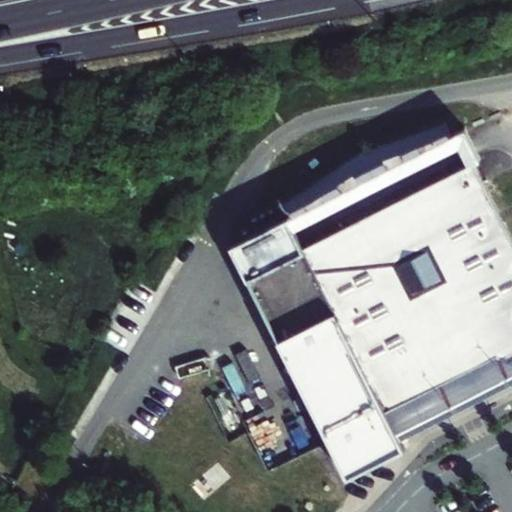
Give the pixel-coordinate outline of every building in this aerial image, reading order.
[(373,149),(292,195),(305,217),(318,209),(311,197),(329,187),(336,199),(351,190),(345,179),(363,169),(370,180),(383,173),(397,168),(392,155),(411,148),(416,161),(433,155),(428,142),(448,135),(452,147),(466,142),(462,133),(457,119),(373,149)] [(462,133),(465,138),(477,132),(474,127),(462,133)] [(474,157),(475,159),(487,154),(477,132),(465,138),(474,157)] [(296,209),(236,236),(344,472),(375,457),(402,445),(398,436),(385,407),(498,356),(500,357),(502,359),(505,360),(507,361),(509,361),(511,362),(511,226),(482,161),(489,158),(487,154),(475,159),(477,164),(463,170),(441,180),(406,196),(383,207),(349,222),(310,240),(296,209)] [(474,157),(460,164),(463,170),(477,164),(475,159),(474,157)] [(404,190),(406,196),(441,180),(438,174),(404,190)] [(376,192),(342,207),(349,222),(383,207),(376,192)] [(234,219),(226,231),(233,236),(241,223),(234,219)] [(385,407),(398,436),(511,383),(511,362),(509,361),(507,361),(505,360),(502,359),(500,357),(498,356),(385,407)]
